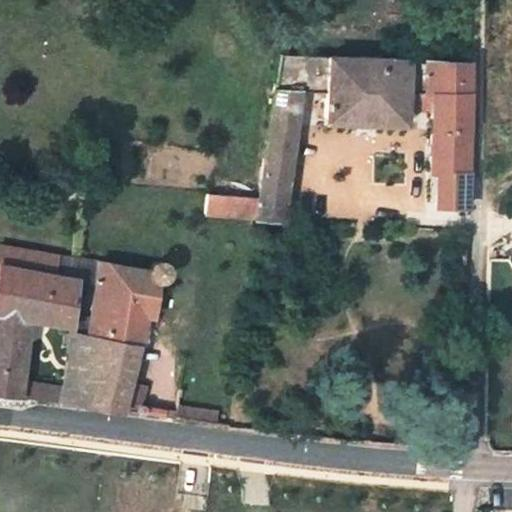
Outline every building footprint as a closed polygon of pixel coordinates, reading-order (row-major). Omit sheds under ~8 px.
[(418,60),(278,54),(258,196),(255,217),(281,220),(298,89),(324,92),(323,120),(403,123),(405,93),(430,95),(428,173),(434,173),(433,205),(465,206),(467,62),(437,60),(436,52),(435,49),(433,47),(430,45),(426,45),(423,46),(421,48),(419,51),(418,60)] [(205,192),(203,213),(255,217),(258,196),(205,192)] [(25,200),(8,198),(6,214),(24,216),(25,200)] [(0,263),(52,273),(56,254),(0,244),(0,263)] [(71,326),(70,330),(136,342),(142,316),(151,317),(157,280),(160,279),(163,277),(164,274),(165,271),(164,268),(163,265),(160,263),(157,262),(154,263),(151,264),(148,267),(148,269),(77,257),(75,277),(78,278),(77,280),(94,284),(90,319),(72,316),(71,326)] [(0,393),(19,396),(20,380),(27,319),(71,326),(72,316),(77,280),(78,278),(75,277),(52,273),(0,263),(0,393)] [(136,342),(70,330),(66,353),(99,360),(91,406),(120,410),(126,383),(136,342)] [(66,353),(60,386),(58,401),(91,406),(99,360),(66,353)] [(60,386),(20,380),(19,396),(58,401),(60,386)] [(138,412),(144,386),(126,383),(120,410),(138,412)] [(26,452),(49,456),(51,440),(28,437),(26,452)]
